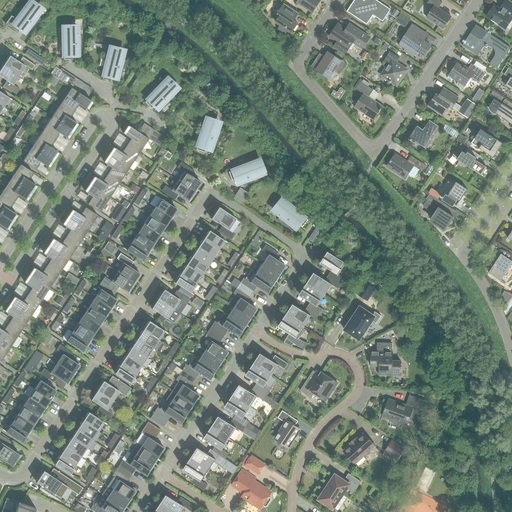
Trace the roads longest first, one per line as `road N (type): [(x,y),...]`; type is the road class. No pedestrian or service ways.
road 1 (residential): [(257,331),(301,270),(300,254),(223,199),(207,199),(24,471),(0,474)]
road 2 (residential): [(0,294),(108,127),(94,120),(0,262)]
road 3 (residential): [(290,511),(302,452),(356,392),(357,371),(342,356),(299,355),(257,331)]
road 4 (residential): [(345,124),(364,143),(380,143),(477,0)]
road 5 (residential): [(511,356),(463,249),(511,177)]
road 6 (residential): [(162,474),(257,331)]
road 7 (residential): [(345,124),(297,66),(337,0)]
